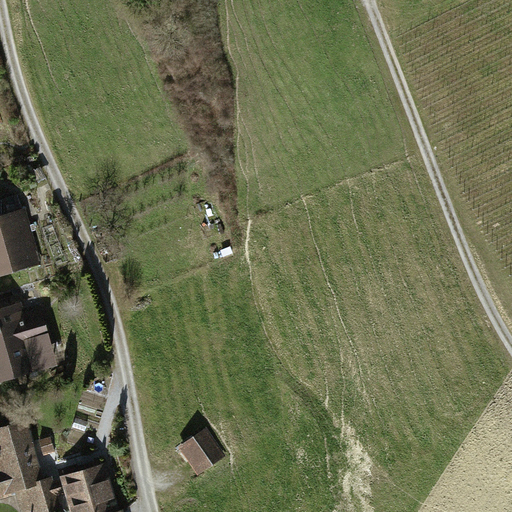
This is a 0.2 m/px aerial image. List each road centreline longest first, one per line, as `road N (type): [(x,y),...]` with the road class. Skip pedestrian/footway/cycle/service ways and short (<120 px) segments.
road 1 (track): [(153,511),(112,320),(19,95),(1,0)]
road 2 (track): [(365,0),(493,318),(511,346)]
